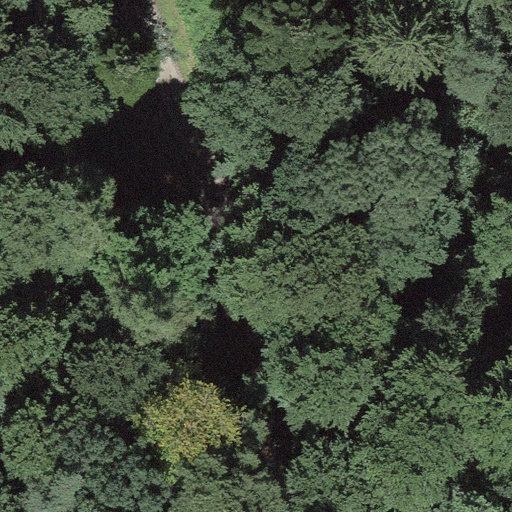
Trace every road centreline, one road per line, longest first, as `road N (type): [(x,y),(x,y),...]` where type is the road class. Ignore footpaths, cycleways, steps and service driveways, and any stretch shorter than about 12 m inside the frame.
road 1 (track): [(124,0),(262,316),(340,394),(413,511)]
road 2 (track): [(511,467),(340,394)]
